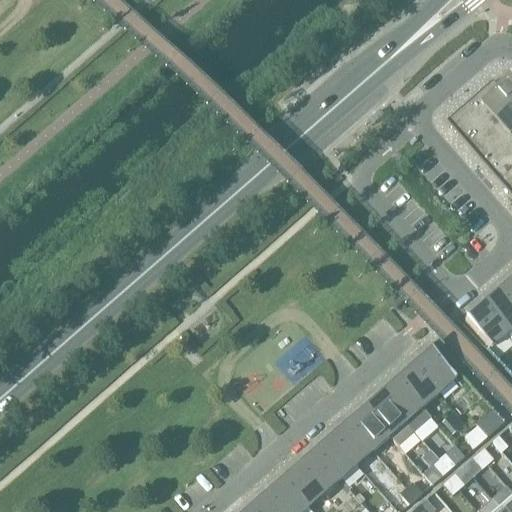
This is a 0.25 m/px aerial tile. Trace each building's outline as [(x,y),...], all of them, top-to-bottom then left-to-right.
[(444,124),(489,175),(511,154),(511,140),(495,120),(511,105),(511,82),(509,79),(498,88),(492,83),(446,123),(444,124)] [(511,105),(495,120),(511,140),(511,105)] [(511,154),(489,175),(505,193),(511,186),(511,154)] [(511,280),(498,293),(511,309),(511,280)] [(511,309),(498,293),(481,307),(507,336),(511,331),(511,309)] [(507,336),(481,307),(464,322),(490,351),(507,336)] [(430,353),(413,367),(438,396),(455,382),(430,353)] [(413,367),(397,381),(422,410),(438,396),(413,367)] [(397,381),(380,395),(414,434),(430,420),(422,410),(397,381)] [(380,395),(364,410),(389,439),(398,449),(414,435),(414,434),(380,395)] [(364,410),(348,424),(373,453),(389,439),(364,410)] [(478,429),(471,435),(480,445),(487,440),(502,425),(490,411),(475,426),(478,429)] [(348,424),(331,438),(356,468),(373,453),(348,424)] [(480,445),(471,435),(465,440),(474,451),(480,445)] [(331,438),(315,453),(340,482),(356,468),(331,438)] [(492,444),(496,449),(501,455),(507,450),(498,439),(492,444)] [(483,452),(478,457),(487,468),(493,462),(483,452)] [(315,453),(298,467),(323,496),(340,482),(315,453)] [(445,457),(439,463),(448,473),(454,468),(445,457)] [(472,462),(463,470),(472,480),(481,473),(487,468),(478,457),(472,462)] [(448,473),(439,463),(432,468),(441,479),(448,473)] [(298,467),(282,482),(307,511),(323,496),(298,467)] [(454,477),(449,482),(458,493),(464,488),(454,477)] [(282,482),(265,496),(279,511),(308,511),(307,511),(282,482)] [(458,493),(449,482),(443,487),(452,498),(458,493)] [(412,486),(406,491),(415,502),(421,496),(412,486)] [(491,502),(493,505),(499,511),(511,511),(511,496),(506,490),(491,502)] [(415,502),(406,491),(399,497),(408,508),(415,502)] [(279,511),(265,496),(249,510),(250,511),(279,511)] [(433,511),(425,502),(419,507),(423,511),(433,511)]
